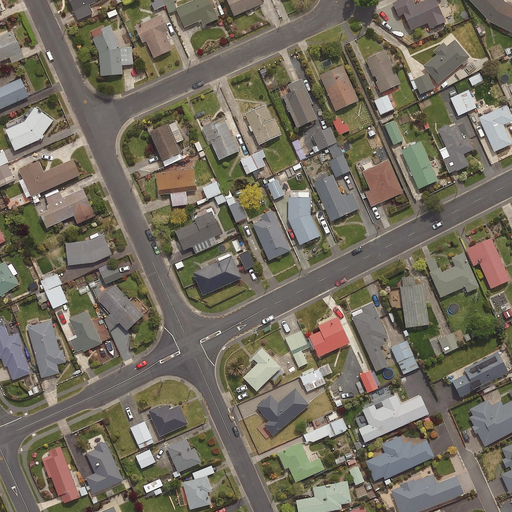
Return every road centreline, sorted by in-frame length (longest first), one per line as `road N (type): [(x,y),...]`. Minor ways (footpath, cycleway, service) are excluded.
road 1 (residential): [(189,347),(511,183)]
road 2 (residential): [(332,0),(314,22),(91,123)]
road 3 (residential): [(91,123),(189,347)]
road 4 (residential): [(0,438),(189,347)]
road 5 (residential): [(189,347),(263,511)]
road 6 (residential): [(35,0),(91,123)]
